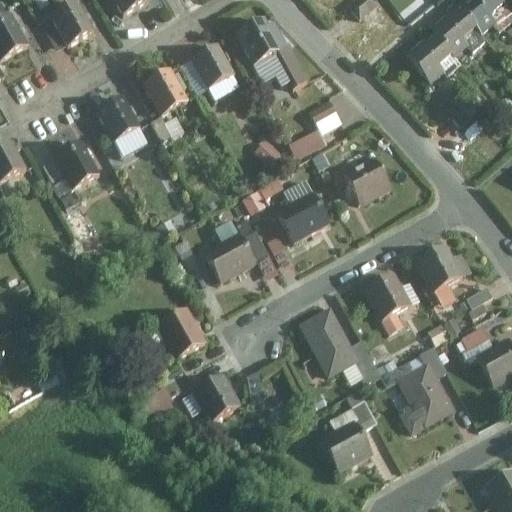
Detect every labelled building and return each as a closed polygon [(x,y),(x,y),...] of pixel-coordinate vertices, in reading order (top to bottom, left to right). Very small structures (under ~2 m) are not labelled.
[(108,0),(121,23),(149,7),(144,0),(108,0)] [(367,0),(349,14),(359,27),(379,11),(370,0),(367,0)] [(511,23),(489,0),(471,0),(452,17),(473,37),(481,44),(492,34),(498,40),(511,27),(511,23)] [(92,40),(75,9),(47,24),(64,56),(92,40)] [(452,17),(427,39),(430,42),(450,62),(453,65),(464,55),(459,49),(473,37),(452,17)] [(0,69),(26,55),(8,23),(0,27),(0,69)] [(271,25),(237,44),(253,74),(274,63),(294,99),(308,91),(271,25)] [(450,62),(430,42),(402,66),(427,93),(443,81),(436,75),(450,62)] [(233,85),(216,54),(192,68),(208,98),(233,85)] [(186,110),(169,79),(143,94),(160,125),(186,110)] [(331,105),(310,117),(316,128),(337,116),(331,105)] [(139,136),(123,106),(96,120),(112,150),(139,136)] [(449,125),(457,134),(475,119),(467,109),(449,125)] [(318,134),(288,147),(296,164),(326,151),(318,134)] [(0,192),(25,179),(7,147),(0,150),(0,192)] [(82,152),(53,167),(71,199),(99,184),(82,152)] [(343,177),(359,209),(392,193),(377,161),(343,177)] [(71,199),(53,167),(42,173),(59,205),(71,199)] [(243,202),(251,217),(263,211),(256,196),(243,202)] [(279,214),(295,246),(329,229),(313,197),(279,214)] [(254,230),(241,237),(255,265),(269,258),(254,230)] [(241,237),(204,256),(219,284),(255,265),(241,237)] [(447,248),(416,265),(434,298),(465,281),(447,248)] [(412,308),(395,277),(362,295),(379,326),(412,308)] [(487,291),(467,302),(472,311),(492,300),(487,291)] [(205,345),(186,311),(156,328),(175,362),(205,345)] [(359,365),(330,312),(300,328),(329,381),(359,365)] [(485,331),(463,343),(469,354),(491,342),(485,331)] [(478,358),(494,390),(511,380),(511,346),(509,342),(478,358)] [(421,358),(427,368),(435,382),(448,376),(434,351),(421,358)] [(435,382),(427,368),(397,384),(424,433),(454,417),(435,382)] [(240,411),(221,378),(194,394),(212,427),(240,411)] [(144,402),(161,392),(155,381),(138,392),(144,402)] [(161,392),(144,402),(150,412),(167,402),(161,392)] [(355,428),(360,437),(375,428),(363,406),(347,414),(355,428)] [(322,444),(337,476),(371,459),(360,437),(355,428),(322,444)] [(511,511),(511,476),(486,489),(496,511),(511,511)]
